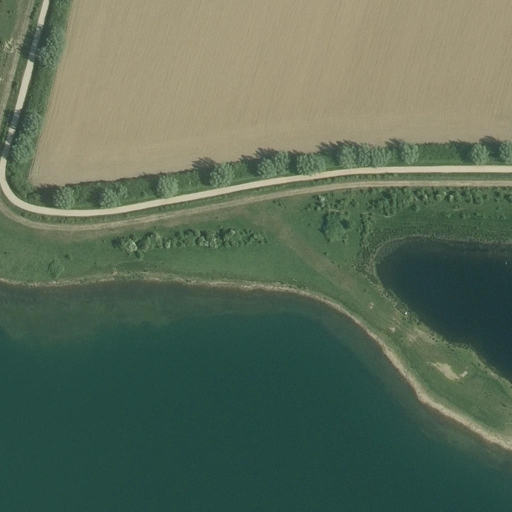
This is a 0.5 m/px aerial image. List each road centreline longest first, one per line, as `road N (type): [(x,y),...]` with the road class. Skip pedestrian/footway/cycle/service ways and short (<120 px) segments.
road 1 (track): [(0,205),(19,220),(75,229),(334,186),(511,184)]
road 2 (track): [(30,0),(0,120)]
